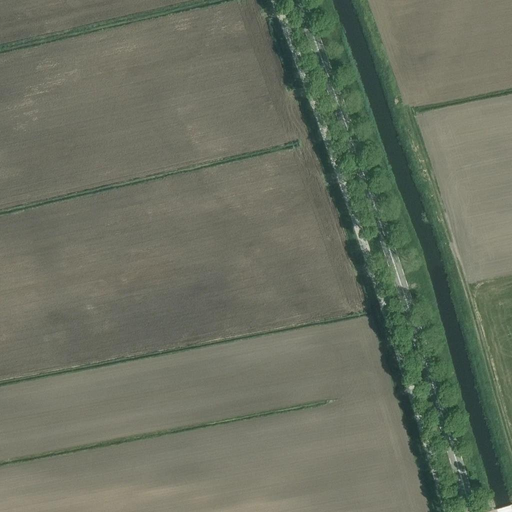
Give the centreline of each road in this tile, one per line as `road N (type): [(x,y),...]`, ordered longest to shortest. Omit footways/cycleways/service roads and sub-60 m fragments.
road 1 (unclassified): [(447,511),(369,260),(274,0)]
road 2 (tertiary): [(470,511),(299,0)]
